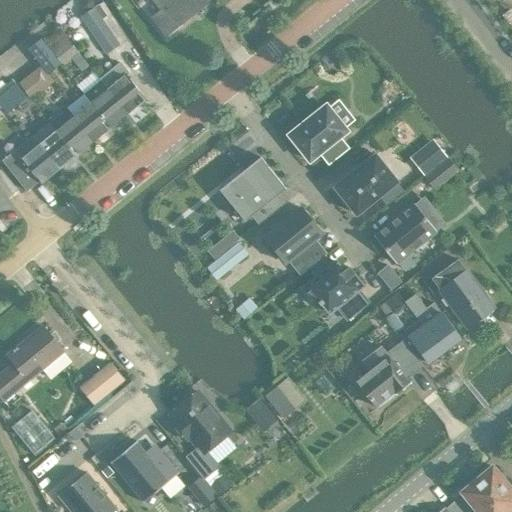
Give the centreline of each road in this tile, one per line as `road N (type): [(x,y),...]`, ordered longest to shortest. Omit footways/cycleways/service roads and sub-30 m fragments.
road 1 (residential): [(44,240),(155,391),(108,437)]
road 2 (residential): [(44,240),(230,89)]
road 3 (residential): [(230,89),(374,270)]
road 4 (residential): [(391,511),(511,406)]
road 5 (residential): [(230,89),(339,0)]
